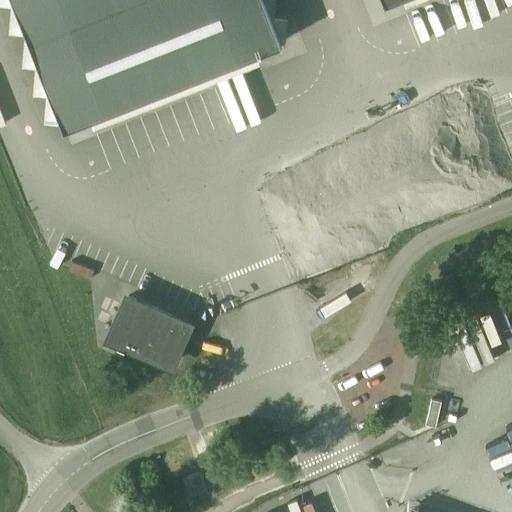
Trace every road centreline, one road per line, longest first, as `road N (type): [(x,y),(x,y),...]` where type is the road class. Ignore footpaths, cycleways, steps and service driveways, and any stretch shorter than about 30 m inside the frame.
road 1 (unclassified): [(298,375),(248,246),(54,214),(0,77)]
road 2 (unclassified): [(37,511),(99,452),(298,375)]
road 3 (unclassified): [(298,375),(344,356),(362,338),(395,268),(414,247),(511,203)]
